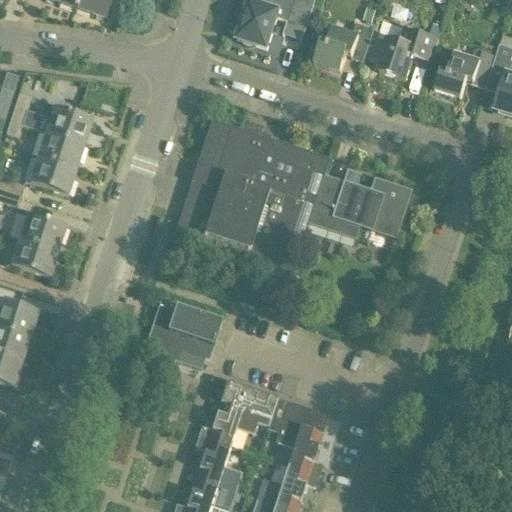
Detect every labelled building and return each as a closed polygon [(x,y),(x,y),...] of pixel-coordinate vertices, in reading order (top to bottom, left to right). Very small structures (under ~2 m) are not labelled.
[(73,11),(76,0),(45,0),(45,1),(73,11)] [(109,0),(76,0),(73,11),(103,21),(109,0)] [(255,0),(253,7),(248,5),(247,8),(245,10),(243,12),(243,13),(242,15),(241,18),(241,19),(241,20),(241,21),(241,23),(242,24),(236,42),(241,44),(242,46),(244,47),(246,49),(248,49),(251,50),(252,50),(254,50),(257,49),(267,52),(277,21),(287,25),(283,38),(301,44),(315,0),(294,0),(294,1),(292,0),(255,0)] [(403,32),(403,30),(383,24),(378,40),(385,42),(385,41),(398,45),(403,32)] [(362,66),(362,65),(373,33),(356,27),(352,38),(332,32),(325,52),(319,49),(313,68),(340,76),(345,60),(362,66)] [(430,66),(430,65),(437,43),(403,32),(398,45),(385,41),(380,56),(384,58),(378,76),(405,85),(413,61),(430,66)] [(494,65),(496,60),(474,53),(471,64),(452,58),(446,77),(439,75),(433,93),(460,102),(465,87),(485,93),(494,65)] [(511,64),(496,60),(494,65),(485,93),(499,98),(494,113),(511,118),(511,64)] [(0,91),(0,123),(2,124),(11,96),(0,91)] [(17,98),(8,126),(20,129),(29,101),(17,98)] [(49,122),(44,137),(82,150),(90,124),(63,116),(64,113),(42,106),(38,119),(49,122)] [(16,141),(20,129),(8,126),(4,137),(16,141)] [(306,228),(322,179),(327,164),(267,145),(269,140),(238,130),(236,134),(209,126),(197,164),(203,166),(198,180),(192,178),(183,208),(184,209),(182,216),(180,215),(170,246),(288,285),(306,228)] [(75,174),(82,150),(44,137),(36,162),(75,174)] [(67,199),(75,174),(36,162),(28,187),(67,199)] [(368,194),(322,179),(306,228),(353,244),(358,231),(394,243),(410,193),(373,181),(368,194)] [(22,190),(0,182),(0,195),(18,201),(22,190)] [(0,207),(14,212),(18,201),(0,195),(0,207)] [(25,219),(17,244),(56,257),(64,232),(25,219)] [(48,282),(56,257),(17,244),(9,269),(48,282)] [(237,307),(252,312),(258,295),(242,290),(237,307)] [(177,354),(204,363),(208,364),(221,325),(159,304),(141,359),(172,369),(177,354)] [(0,305),(0,332),(28,342),(36,317),(0,305)] [(295,308),(282,305),(278,317),(291,321),(295,308)] [(0,359),(20,366),(28,342),(0,332),(0,359)] [(0,387),(12,392),(20,366),(0,359),(0,387)] [(276,402),(225,386),(210,434),(200,431),(196,441),(228,452),(234,433),(252,439),(256,427),(267,431),(276,402)] [(327,419),(276,402),(267,431),(266,433),(277,437),(274,446),(292,452),(286,470),(317,481),(321,470),(311,467),(327,419)] [(222,470),(228,452),(196,441),(193,452),(203,455),(194,483),(234,496),(240,476),(222,470)] [(314,492),(317,481),(286,470),(280,489),(261,483),(255,503),(281,511),(296,511),(304,488),(314,492)] [(213,511),(228,511),(234,496),(194,483),(185,511),(175,508),(173,511),(208,511),(209,511),(213,511)] [(281,511),(255,503),(252,511),(281,511)]
